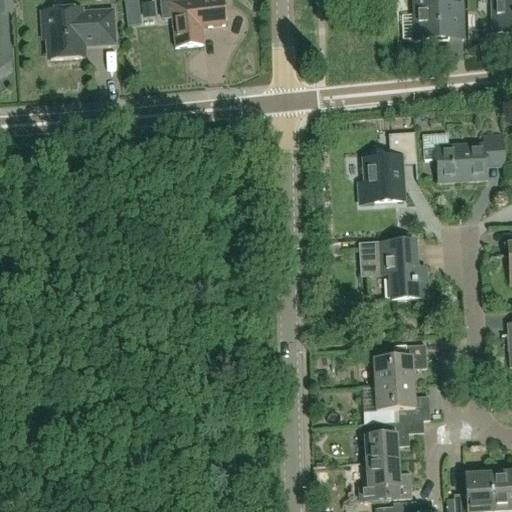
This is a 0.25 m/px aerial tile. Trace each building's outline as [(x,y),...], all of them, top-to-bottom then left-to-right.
[(0,0),(0,14),(13,13),(12,0),(0,0)] [(185,0),(159,0),(162,23),(172,21),(175,51),(203,48),(201,31),(225,28),(222,0),(221,0),(185,4),(185,0)] [(410,0),(412,44),(448,43),(447,16),(462,16),(461,0),(410,0)] [(511,0),(491,0),(492,36),(511,35),(511,0)] [(49,43),(50,63),(82,61),(81,48),(86,48),(86,46),(92,46),(92,48),(113,47),(111,15),(79,17),(79,13),(43,15),(45,43),(49,43)] [(367,186),(361,187),(362,208),(389,206),(405,205),(404,199),(402,169),(418,168),(416,136),(390,138),(391,161),(365,163),(367,186)] [(484,148),(449,150),(449,138),(425,140),(427,163),(438,163),(440,186),(487,184),(486,170),(506,169),(504,138),(484,139),(484,148)] [(340,245),(324,246),(324,260),(340,259),(340,245)] [(392,304),(429,301),(427,271),(418,271),(416,245),(361,249),(363,280),(391,278),(392,304)] [(376,389),(414,387),(414,373),(428,372),(427,348),(394,350),(395,362),(375,363),(376,389)] [(415,402),(414,387),(376,389),(378,415),(398,413),(399,425),(408,425),(431,424),(430,401),(415,402)] [(399,425),(377,427),(360,428),(361,441),(366,441),(367,466),(399,463),(399,448),(409,448),(408,425),(399,425)] [(367,466),(368,490),(360,490),(360,504),(387,502),(412,501),(411,478),(400,479),(399,463),(367,466)] [(511,511),(511,475),(491,477),(493,511),(511,511)] [(493,511),(491,477),(466,478),(467,497),(454,498),(455,511),(493,511)] [(429,511),(440,511),(439,497),(429,497),(429,511)]
